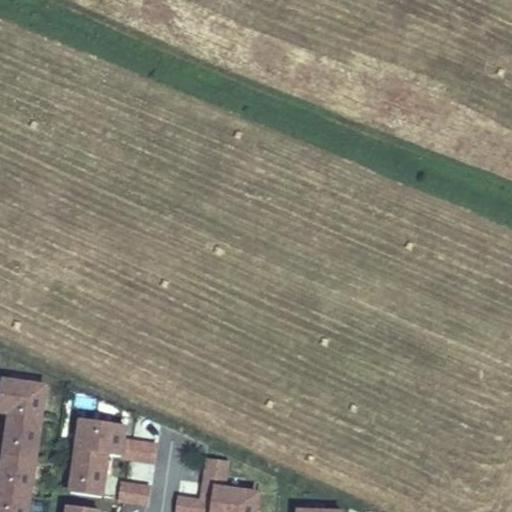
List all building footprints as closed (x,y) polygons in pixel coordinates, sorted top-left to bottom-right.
[(0,412),(10,413),(40,418),(44,388),(1,381),(0,385),(0,412)] [(10,413),(3,456),(33,460),(40,418),(10,413)] [(81,421),(76,451),(107,456),(154,463),(156,448),(122,443),(125,428),(81,421)] [(100,499),(107,456),(76,451),(70,494),(100,499)] [(33,460),(3,456),(0,475),(0,493),(28,498),(33,460)] [(209,457),(204,494),(213,496),(212,502),(203,501),(178,497),(175,511),(256,511),(260,494),(224,489),(228,460),(209,457)] [(120,486),(117,501),(148,506),(150,490),(120,486)] [(25,511),(28,498),(0,493),(0,511),(25,511)]
